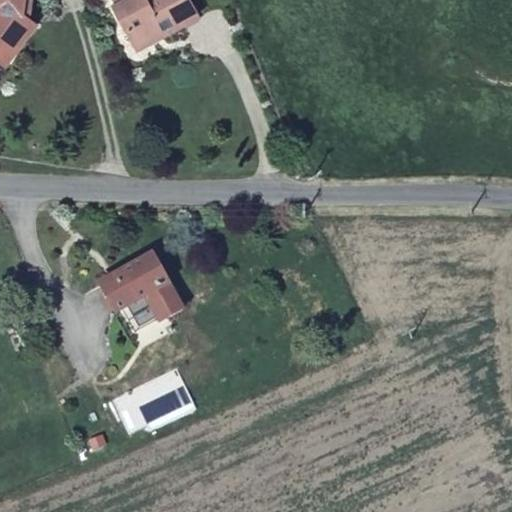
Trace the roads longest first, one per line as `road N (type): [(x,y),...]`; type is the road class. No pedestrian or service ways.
road 1 (unclassified): [(511,201),(0,187)]
road 2 (unknown): [(26,187),(34,250),(96,368)]
